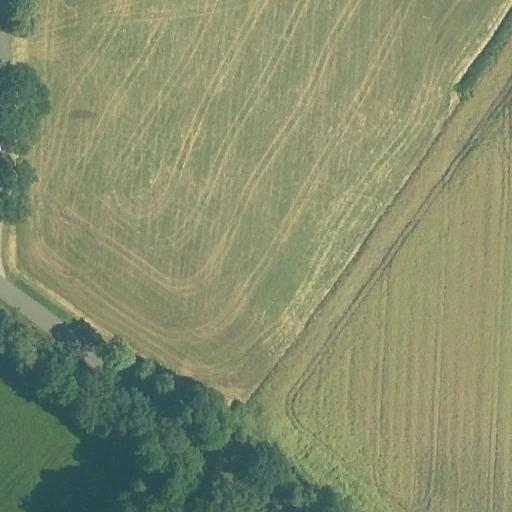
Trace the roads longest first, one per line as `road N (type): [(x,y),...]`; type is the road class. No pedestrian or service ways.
road 1 (unclassified): [(0,290),(293,511)]
road 2 (residential): [(0,130),(6,0)]
